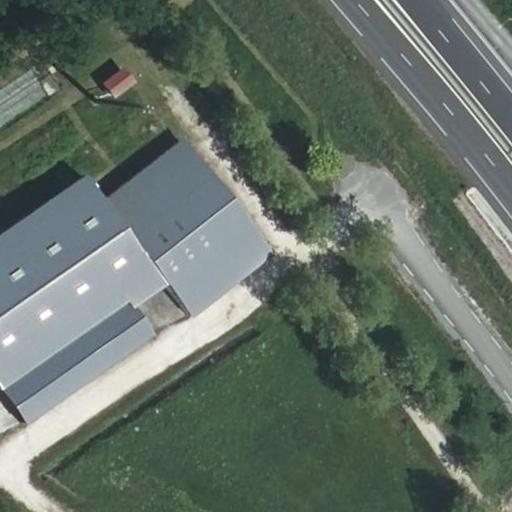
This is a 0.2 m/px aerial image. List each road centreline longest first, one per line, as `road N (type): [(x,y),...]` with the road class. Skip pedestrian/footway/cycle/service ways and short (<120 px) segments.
road 1 (primary): [(360,0),(511,181)]
road 2 (primary): [(511,113),(419,0)]
